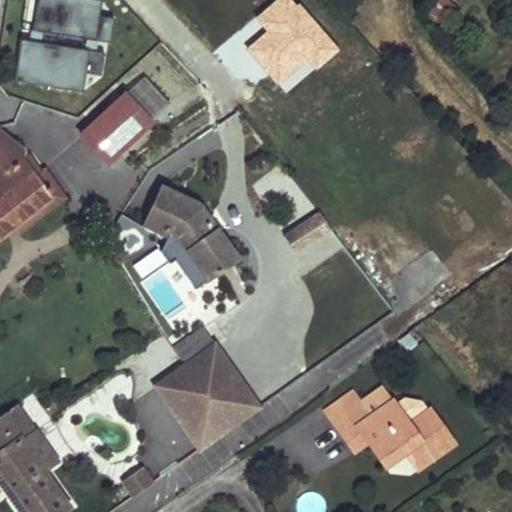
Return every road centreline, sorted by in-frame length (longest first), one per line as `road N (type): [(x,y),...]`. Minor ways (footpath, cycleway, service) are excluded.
road 1 (unknown): [(223,89),(248,187),(271,344)]
road 2 (track): [(402,0),(403,29),(511,150)]
